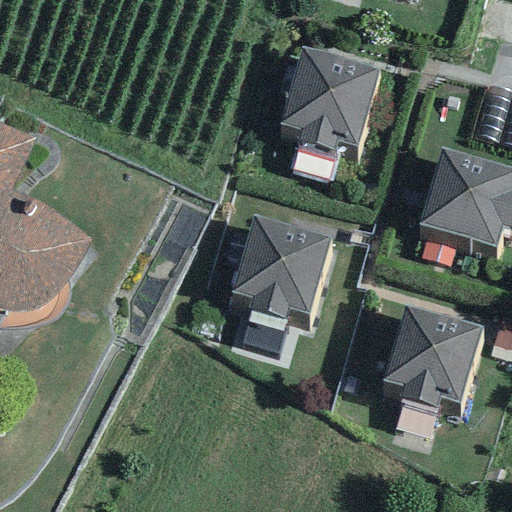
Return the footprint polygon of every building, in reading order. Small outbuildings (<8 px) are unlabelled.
[(380,82),(303,59),(280,137),(301,143),(298,152),(334,162),(338,151),(357,157),(380,82)] [(0,313),(8,316),(18,317),(32,315),(44,311),(56,304),(65,295),(74,284),(83,269),(90,250),(48,216),(30,208),(12,199),(35,147),(0,131),(0,313)] [(511,177),(444,158),(421,234),(495,256),(500,236),(511,239),(511,236),(511,177)] [(331,248),(254,226),(231,303),(252,309),(249,318),(286,329),(289,318),(309,324),(331,248)] [(482,339),(405,316),(382,394),(403,400),(400,409),(436,419),(440,408),(460,414),(482,339)]
